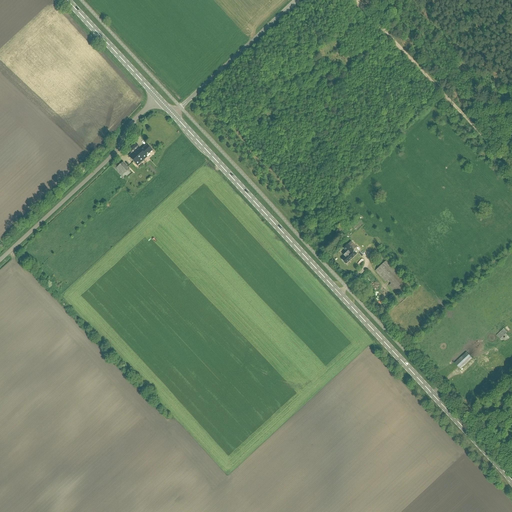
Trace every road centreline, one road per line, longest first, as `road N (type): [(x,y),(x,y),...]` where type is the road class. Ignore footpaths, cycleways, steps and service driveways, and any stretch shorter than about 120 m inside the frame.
road 1 (secondary): [(511,479),(172,114)]
road 2 (track): [(353,0),(511,168)]
road 3 (unclassified): [(0,259),(109,158),(157,98)]
road 4 (unclassified): [(296,0),(172,114)]
road 5 (secondary): [(157,98),(66,0)]
